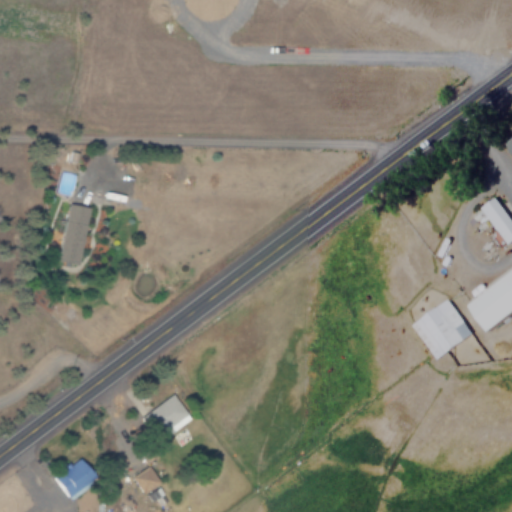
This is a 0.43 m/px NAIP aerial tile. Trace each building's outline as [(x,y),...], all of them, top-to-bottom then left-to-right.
[(511,133),(501,141),(511,156),(511,133)] [(511,238),(511,222),(493,196),(479,207),(506,243),(511,238)] [(86,207),(65,203),(54,260),(75,264),(86,207)] [(511,310),(511,270),(465,303),(484,330),(511,310)] [(410,324),(434,358),(470,332),(445,298),(410,324)] [(137,417),(155,442),(187,418),(169,393),(137,417)] [(51,476),(66,498),(93,479),(77,457),(51,476)]
